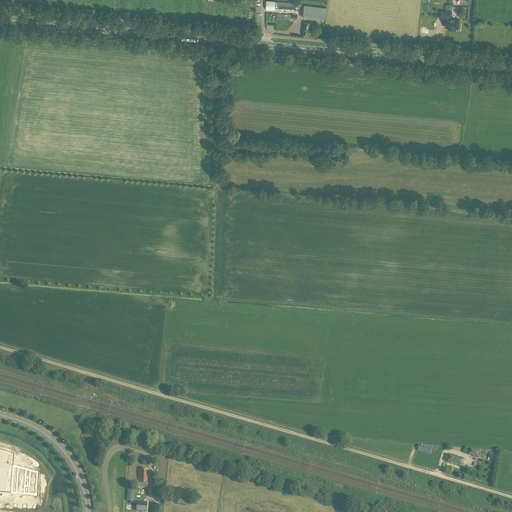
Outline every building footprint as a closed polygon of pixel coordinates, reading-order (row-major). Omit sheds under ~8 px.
[(267,1),(266,9),(275,10),(275,1),(267,1)] [(304,5),(303,17),(318,19),(318,18),(325,19),(326,7),(304,5)] [(391,18),(391,13),(377,12),(378,7),(341,5),(340,14),(391,18)] [(394,9),(393,21),(432,25),(433,14),(408,11),(407,14),(402,13),(403,10),(394,9)] [(441,11),(440,18),(446,18),(445,27),(458,28),(459,19),(448,18),(448,11),(441,11)] [(302,22),(301,34),(310,35),(312,35),(313,28),(312,28),(312,23),(302,22)] [(419,445),(417,451),(430,455),(432,449),(419,445)] [(0,492),(11,493),(11,492),(15,492),(15,493),(36,495),(37,472),(13,465),(14,453),(0,448),(0,492)] [(463,459),(450,454),(447,463),(461,467),(463,459)] [(136,482),(136,488),(147,488),(147,469),(139,469),(138,482),(136,482)] [(134,501),(134,511),(146,511),(146,502),(134,501)]
